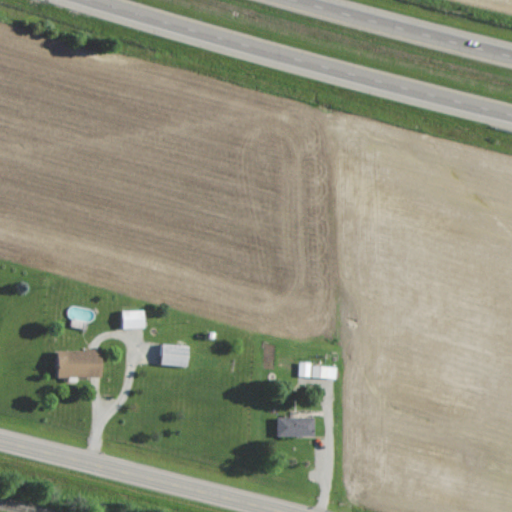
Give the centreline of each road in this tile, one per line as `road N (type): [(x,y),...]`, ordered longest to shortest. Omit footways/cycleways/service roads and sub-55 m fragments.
road 1 (motorway): [(81,0),(339,79),(511,121)]
road 2 (secondary): [(268,511),(0,443)]
road 3 (motorway): [(511,58),(289,0)]
